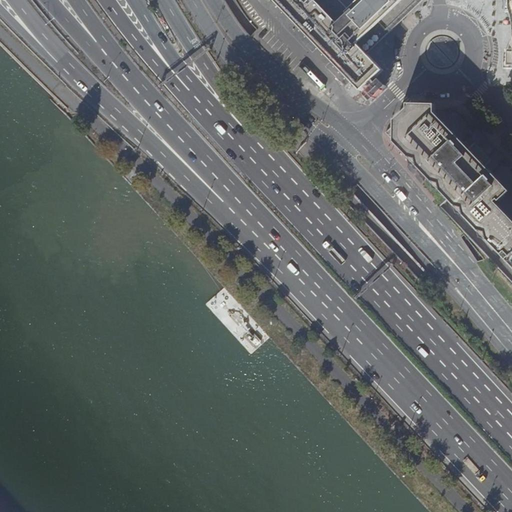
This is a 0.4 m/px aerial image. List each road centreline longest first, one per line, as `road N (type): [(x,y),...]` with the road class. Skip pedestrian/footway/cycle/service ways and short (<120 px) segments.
road 1 (residential): [(0,29),(186,209),(468,511)]
road 2 (motorway): [(229,198),(511,496)]
road 3 (motorway): [(322,229),(164,0)]
road 4 (motorway): [(511,429),(322,229)]
road 5 (secondary): [(498,316),(354,135)]
road 6 (secondary): [(337,152),(498,316)]
road 7 (motorway): [(61,60),(189,179),(229,198)]
road 8 (secondary): [(192,0),(266,99),(337,152)]
road 9 (secondary): [(354,135),(265,64),(212,0)]
road 10 (motorway): [(322,229),(189,90)]
road 11 (motorway): [(117,67),(229,198)]
road 12 (residential): [(469,79),(478,45),(467,28),(447,21),(416,42),(419,74)]
road 13 (motorway): [(189,90),(159,66),(108,0)]
